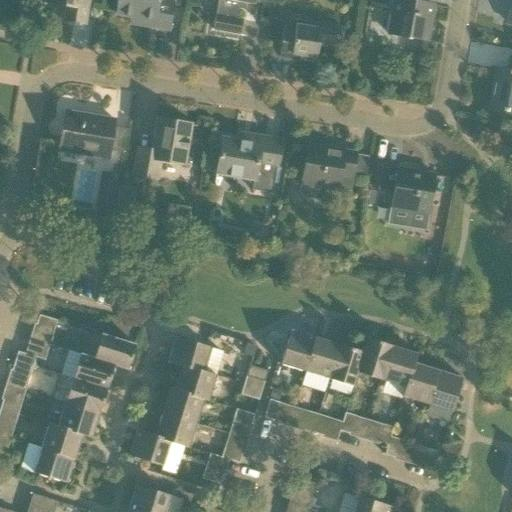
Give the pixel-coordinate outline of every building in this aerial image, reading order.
[(62,20),(64,21),(85,24),(89,0),(46,0),(46,3),(65,6),(62,20)] [(117,0),(116,14),(131,16),(129,24),(154,28),(169,31),(174,3),(160,0),(159,0),(117,0)] [(238,9),(248,11),(249,5),(255,5),(255,0),(218,0),(216,16),(213,30),(240,35),(243,21),(237,20),(238,9)] [(394,0),(388,35),(428,41),(433,5),(419,3),(419,0),(394,0)] [(295,30),(284,28),(284,24),(270,21),(268,37),(282,39),(279,57),(292,59),(292,55),(300,57),(300,61),(315,63),(318,46),(337,49),(341,28),(309,23),(308,28),(296,26),(295,30)] [(511,113),(511,60),(510,71),(499,70),(492,110),(511,113)] [(115,121),(77,114),(65,112),(60,146),(79,149),(78,154),(107,159),(106,167),(107,167),(115,121)] [(153,151),(138,149),(134,175),(157,179),(160,161),(191,166),(191,165),(183,163),(190,126),(198,128),(198,127),(158,120),(153,151)] [(282,141),(261,137),(242,134),(241,142),(223,139),(217,174),(254,181),(252,191),(272,194),(277,166),(278,166),(282,141)] [(350,191),(352,176),(356,153),(308,145),(302,180),(300,193),(303,197),(318,200),(324,196),(326,189),(338,190),(338,189),(350,191)] [(378,190),(394,192),(392,203),(411,206),(410,211),(428,214),(434,175),(398,169),(398,170),(382,168),(378,190)] [(96,208),(113,210),(119,175),(101,172),(96,208)] [(31,341),(49,347),(54,331),(57,321),(39,315),(31,341)] [(305,372),(316,338),(291,331),(280,365),(305,372)] [(93,360),(114,367),(128,371),(136,345),(101,334),(94,358),(93,360)] [(222,352),(210,348),(176,337),(168,363),(181,368),(182,366),(202,373),(202,372),(215,375),(222,352)] [(329,380),(340,346),(316,338),(305,372),(329,380)] [(382,381),(392,347),(367,339),(363,353),(364,353),(358,373),(359,374),(382,381)] [(27,355),(18,352),(14,363),(32,369),(36,358),(45,361),(49,347),(31,341),(27,355)] [(364,353),(363,353),(340,346),(329,380),(354,387),(359,374),(358,373),(364,353)] [(413,363),(414,364),(417,354),(392,347),(382,381),(405,388),(406,388),(413,363)] [(80,354),(72,381),(106,391),(114,367),(93,360),(94,358),(80,354)] [(7,386),(25,392),(32,369),(14,363),(7,386)] [(437,371),(414,364),(413,363),(406,388),(405,388),(402,397),(427,405),(437,371)] [(215,375),(202,372),(202,373),(182,366),(181,368),(175,390),(174,390),(204,400),(203,401),(208,402),(216,376),(215,375)] [(265,381),(268,371),(250,366),(247,376),(265,381)] [(437,371),(427,405),(452,412),(462,378),(437,371)] [(262,391),(265,381),(247,376),(244,385),(262,391)] [(99,416),(106,391),(72,381),(65,405),(99,416)] [(259,400),(262,391),(244,385),(241,395),(258,400),(259,400)] [(174,390),(175,390),(170,388),(162,413),(196,424),(203,401),(204,400),(174,390)] [(0,410),(17,416),(21,405),(3,400),(0,409),(0,410)] [(269,400),(264,417),(264,418),(274,421),(279,403),(269,400)] [(57,428),(82,436),(91,439),(99,416),(65,405),(58,426),(57,428)] [(236,409),(232,421),(250,427),(253,419),(254,415),(236,409)] [(0,419),(15,424),(17,416),(0,410),(0,419)] [(304,430),(313,433),(318,415),(309,412),(304,430)] [(162,413),(155,436),(155,437),(171,442),(170,443),(188,449),(196,424),(162,413)] [(346,413),(343,422),(340,431),(364,439),(369,421),(346,413)] [(343,422),(328,418),(318,415),(313,433),(337,440),(340,431),(343,422)] [(75,459),(82,436),(57,428),(58,426),(49,423),(41,448),(75,459)] [(384,425),(378,443),(388,446),(390,437),(393,428),(384,425)] [(155,436),(144,433),(137,431),(129,456),(163,467),(170,443),(171,442),(155,437),(155,436)] [(0,462),(3,464),(6,454),(11,438),(0,435),(0,462)] [(385,455),(394,458),(400,440),(390,437),(388,446),(385,455)] [(414,445),(409,462),(434,470),(439,452),(414,445)] [(67,484),(75,459),(41,448),(33,473),(67,484)] [(221,458),(239,463),(242,454),(224,448),(221,458)] [(220,484),(223,475),(205,469),(202,479),(199,487),(217,493),(220,484)] [(311,497),(313,493),(315,484),(298,478),(290,502),(311,508),(314,499),(311,497)] [(131,511),(164,511),(170,496),(136,486),(128,511),(131,511)] [(49,511),(54,511),(57,502),(33,494),(29,506),(49,511)] [(338,511),(390,511),(392,507),(358,497),(358,498),(344,494),(338,511)] [(310,510),(311,508),(290,502),(287,511),(306,511),(307,509),(310,510)]
